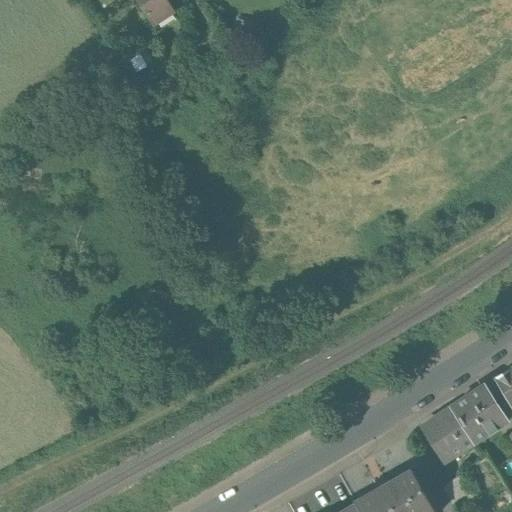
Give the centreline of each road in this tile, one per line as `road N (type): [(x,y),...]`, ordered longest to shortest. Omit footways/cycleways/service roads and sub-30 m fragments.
road 1 (track): [(0,495),(511,216)]
road 2 (tertiary): [(220,511),(511,326)]
